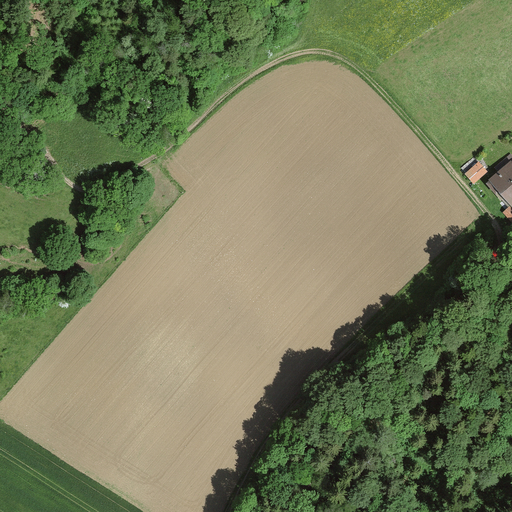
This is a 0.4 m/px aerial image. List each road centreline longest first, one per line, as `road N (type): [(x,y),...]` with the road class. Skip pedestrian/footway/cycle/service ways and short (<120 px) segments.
road 1 (track): [(509,285),(486,208),(362,69),(327,50),(264,67),(169,148),(90,190),(72,185),(0,103)]
road 2 (track): [(284,511),(330,460),(484,330),(509,285)]
